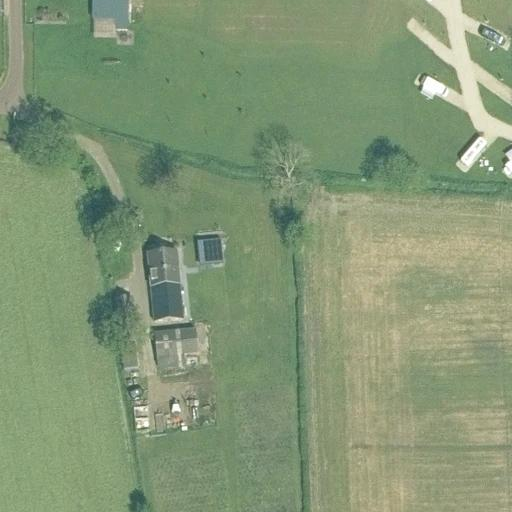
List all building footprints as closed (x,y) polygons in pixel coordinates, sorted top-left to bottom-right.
[(91,2),(91,23),(115,24),(115,29),(115,31),(123,31),(127,31),(127,0),(111,0),(112,2),(91,2)] [(179,219),(179,239),(200,239),(200,219),(179,219)] [(212,250),(212,269),(219,269),(219,262),(220,262),(220,250),(212,250)] [(148,290),(151,324),(182,321),(176,254),(147,257),(150,290),(148,290)] [(115,302),(118,334),(134,333),(131,300),(115,302)] [(158,372),(168,371),(185,369),(185,358),(198,357),(196,332),(155,335),(158,372)]
